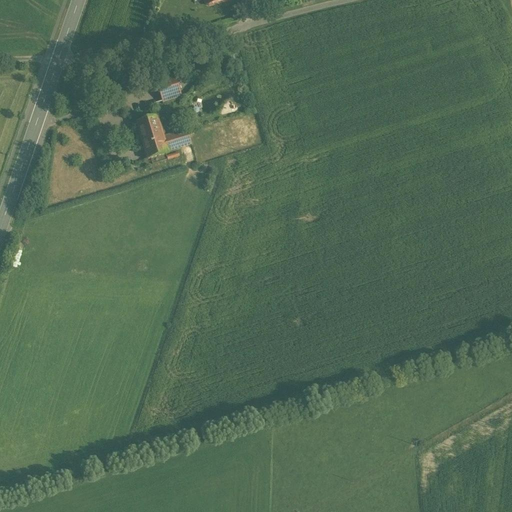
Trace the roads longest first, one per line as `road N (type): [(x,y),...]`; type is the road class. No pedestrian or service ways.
road 1 (tertiary): [(0,226),(77,0)]
road 2 (track): [(511,396),(310,511)]
